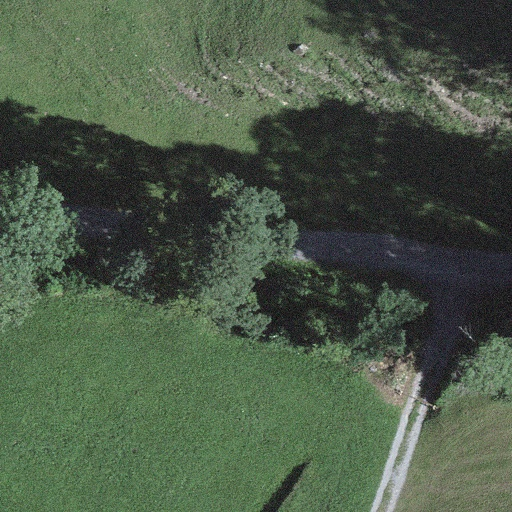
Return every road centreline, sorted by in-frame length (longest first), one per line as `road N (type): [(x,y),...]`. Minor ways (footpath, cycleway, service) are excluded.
road 1 (track): [(511,270),(56,214),(0,199)]
road 2 (track): [(447,263),(382,511)]
